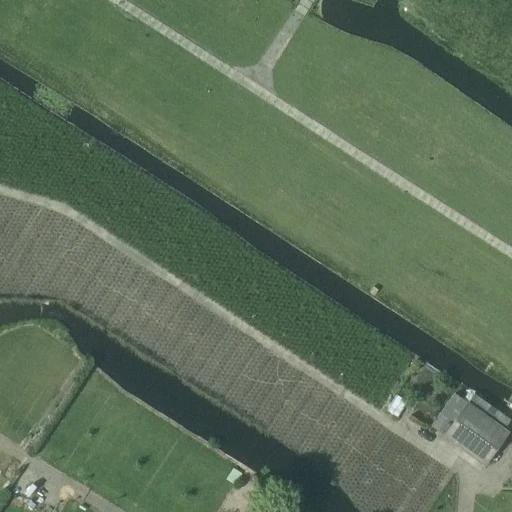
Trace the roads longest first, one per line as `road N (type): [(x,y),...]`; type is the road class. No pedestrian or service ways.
road 1 (track): [(466,470),(63,211),(0,190)]
road 2 (track): [(511,254),(114,0)]
road 3 (track): [(110,511),(0,440)]
